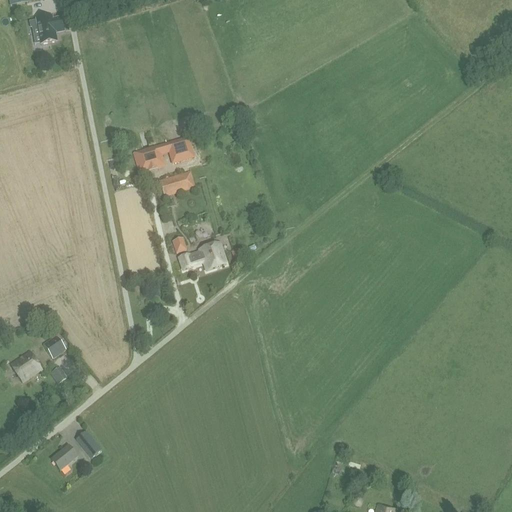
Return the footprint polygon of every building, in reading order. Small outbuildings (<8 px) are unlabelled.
[(37,22),(30,23),(31,28),(38,27),(41,46),(57,43),(55,34),(64,33),(62,19),(53,20),(52,18),(37,21),(37,22)] [(135,155),(140,172),(142,171),(142,173),(147,171),(146,170),(159,167),(159,168),(163,166),(160,155),(170,152),(174,163),(192,158),(187,140),(135,155)] [(169,199),(200,190),(195,173),(164,182),(169,199)] [(187,251),(183,239),(172,243),(176,255),(187,251)] [(207,273),(225,267),(219,248),(204,253),(191,258),(190,256),(180,260),(184,271),(194,268),(193,267),(203,263),(207,273)] [(231,253),(235,262),(242,259),(238,248),(231,251),(232,252),(231,253)] [(67,352),(58,338),(44,346),(53,360),(67,352)] [(42,371),(30,354),(11,367),(23,384),(42,371)] [(50,375),(57,386),(68,379),(59,368),(50,375)] [(92,461),(102,452),(87,434),(77,442),(92,461)] [(78,459),(69,448),(52,461),(61,473),(78,459)]
